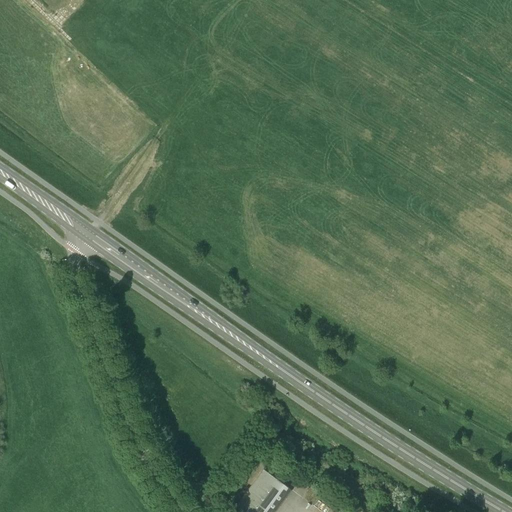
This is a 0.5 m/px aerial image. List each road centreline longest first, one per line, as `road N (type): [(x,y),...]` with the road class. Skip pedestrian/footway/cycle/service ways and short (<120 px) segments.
road 1 (primary): [(503,511),(88,235)]
road 2 (unclassified): [(184,511),(151,474),(74,276),(73,259),(88,235)]
